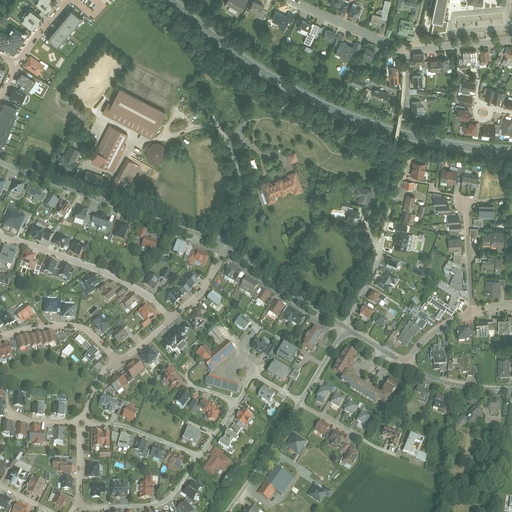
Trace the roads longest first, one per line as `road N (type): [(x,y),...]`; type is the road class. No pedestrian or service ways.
road 1 (secondary): [(171,0),(304,96),(383,128),(511,151)]
road 2 (residential): [(0,160),(224,242)]
road 3 (residential): [(171,318),(126,282),(0,236)]
road 4 (residential): [(344,326),(376,260),(403,163)]
road 5 (residential): [(224,242),(344,326)]
road 6 (residential): [(433,189),(465,205),(472,312)]
road 7 (residential): [(78,505),(166,500),(198,458)]
road 8 (residential): [(228,511),(299,401)]
road 9 (residential): [(115,360),(72,326),(0,336)]
road 10 (residential): [(406,48),(403,115),(394,113),(393,89),(368,81)]
road 11 (residential): [(290,0),(406,48)]
road 12 (residential): [(81,423),(125,426),(198,458)]
